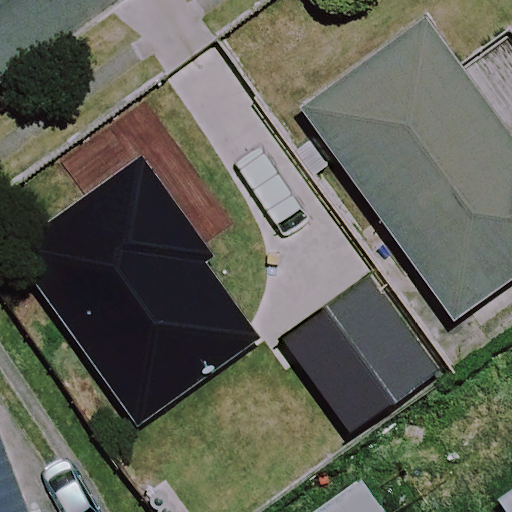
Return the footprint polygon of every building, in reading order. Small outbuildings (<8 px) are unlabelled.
[(511,151),(425,23),(302,106),(446,318),(511,273),(511,151)] [(384,417),(302,301),(175,390),(257,506),(384,417)] [(0,511),(18,511),(0,468),(0,511)] [(373,511),(355,485),(314,511),(373,511)] [(511,511),(511,494),(499,503),(504,511),(511,511)]
